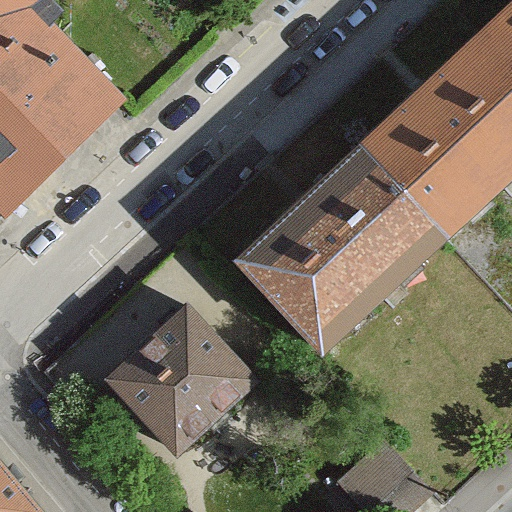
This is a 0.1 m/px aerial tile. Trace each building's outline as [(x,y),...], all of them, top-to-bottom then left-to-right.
[(0,0),(0,209),(9,218),(124,102),(38,16),(54,0),(0,0)] [(511,11),(483,40),(511,70),(511,11)] [(511,70),(483,40),(363,153),(452,247),(511,190),(511,70)] [(452,247),(363,153),(239,269),(328,364),(452,247)] [(261,385),(186,310),(108,387),(183,462),(261,385)] [(43,511),(0,461),(0,511),(43,511)]
